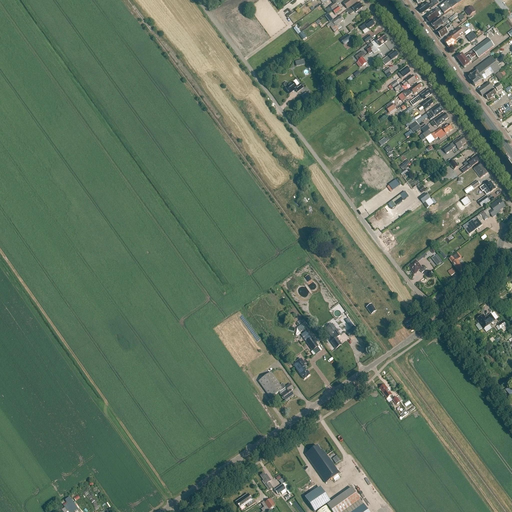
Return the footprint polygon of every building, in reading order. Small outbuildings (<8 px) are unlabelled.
[(360,1),(359,0),(349,0),(344,4),(347,10),(360,1)] [(430,9),(431,10),(439,4),(435,0),(433,0),(431,2),(432,4),(428,6),(426,3),(423,5),(423,6),(418,10),(422,15),(430,9)] [(458,5),(464,0),(450,0),(439,8),(444,14),(451,9),(452,10),(458,5)] [(359,3),(346,13),(347,14),(349,13),(350,15),(355,12),(355,13),(362,8),(359,3)] [(476,12),(472,7),(465,12),(469,17),(476,12)] [(440,12),(438,9),(426,18),(430,23),(440,16),(438,14),(440,12)] [(326,26),(333,20),(327,13),(312,25),(314,27),(320,22),(322,25),(324,24),(326,26)] [(341,16),(332,22),(327,26),(328,28),(330,27),(335,33),(342,28),(339,24),(344,20),(341,16)] [(436,31),(448,21),(446,18),(443,20),(441,17),(431,25),(436,31)] [(367,29),(368,30),(375,25),(371,20),(365,25),(364,24),(359,27),(363,32),(367,29)] [(449,25),(444,28),(437,33),(441,38),(448,33),(446,31),(451,28),(450,27),(452,26),(450,24),(449,25)] [(449,49),(457,44),(455,41),(464,35),(460,29),(451,36),(451,37),(444,42),(447,47),(448,49),(449,49)] [(369,35),(363,40),(366,43),(372,39),(369,35)] [(385,39),(382,35),(375,41),(369,46),(369,47),(366,50),(367,52),(385,39)] [(387,42),(385,39),(367,52),(369,54),(372,51),(374,54),(378,52),(376,49),(379,47),(380,47),(387,42)] [(464,68),(472,62),(471,60),(473,59),(472,59),(476,56),(478,58),(494,47),(489,39),(473,51),(469,54),(468,54),(466,56),(464,57),(463,54),(457,59),(464,68)] [(398,57),(395,52),(388,57),(382,62),(385,66),(389,64),(388,63),(391,60),(392,61),(398,57)] [(358,61),(361,64),(362,67),(367,63),(363,57),(358,61)] [(491,57),(476,69),(477,72),(473,76),(472,75),(470,77),(470,78),(472,82),(476,86),(483,81),(484,82),(491,76),(492,77),(501,70),(491,57)] [(402,80),(411,73),(407,68),(398,75),(402,80)] [(504,79),(500,73),(496,76),(500,82),(504,79)] [(405,88),(408,85),(410,86),(416,81),(413,76),(402,85),(405,88)] [(285,88),(284,89),(289,95),(295,90),(297,93),(303,89),(300,85),(299,85),(296,80),(289,85),(287,83),(286,83),(284,85),(284,86),(285,88)] [(397,81),(391,86),(389,87),(391,90),(399,84),(397,81)] [(482,97),(493,89),(489,83),(478,91),(482,97)] [(494,88),(495,89),(485,96),(488,101),(492,98),(494,98),(495,97),(495,96),(496,96),(495,95),(503,89),(499,84),(494,88)] [(327,93),(328,86),(321,85),(320,92),(327,93)] [(419,85),(416,87),(415,86),(409,92),(407,90),(402,94),(406,99),(413,93),(414,95),(419,91),(418,91),(422,88),(419,85)] [(423,99),(424,101),(431,95),(428,90),(413,101),(415,105),(423,99)] [(429,108),(431,107),(430,106),(433,104),(431,100),(427,103),(427,102),(418,109),(420,111),(424,109),(426,110),(427,111),(428,109),(429,108)] [(392,104),(386,109),(389,113),(386,115),(388,117),(397,110),(396,109),(392,104)] [(433,114),(435,117),(443,111),(439,105),(425,116),(427,118),(433,114)] [(445,114),(434,122),(434,121),(431,124),(434,128),(437,125),(438,127),(444,123),(444,122),(448,119),(445,114)] [(453,130),(449,125),(443,130),(441,128),(432,135),(426,139),(430,144),(435,140),(438,138),(437,136),(443,131),(446,135),(453,130)] [(412,131),(414,134),(421,129),(418,126),(412,131)] [(432,135),(428,131),(423,135),(426,139),(432,135)] [(387,137),(378,142),(380,146),(389,140),(387,137)] [(463,147),(462,146),(466,143),(462,138),(458,141),(457,140),(453,143),(450,146),(449,145),(443,150),(446,155),(453,150),(452,150),(456,147),(459,150),(463,147)] [(464,174),(472,168),(472,167),(479,162),(475,156),(467,162),(469,164),(461,170),(464,174)] [(459,167),(454,161),(450,165),(454,171),(459,167)] [(481,179),(487,174),(481,164),(474,169),(481,179)] [(394,181),(384,188),(388,193),(401,186),(397,179),(394,180),(394,181)] [(467,195),(480,185),(478,181),(464,191),(467,195)] [(481,194),(483,192),(487,189),(490,194),(496,190),(491,183),(486,186),(485,185),(480,189),(478,190),(481,194)] [(422,193),(425,191),(422,187),(420,188),(418,185),(417,186),(419,189),(422,193)] [(400,196),(388,205),(391,210),(404,201),(408,198),(404,193),(400,196)] [(490,202),(486,196),(478,202),(482,208),(490,202)] [(427,209),(434,204),(430,199),(423,204),(427,209)] [(492,209),(491,210),(489,212),(490,215),(493,218),(500,212),(500,211),(505,207),(500,199),(490,207),(492,209)] [(489,212),(491,210),(490,208),(463,228),(469,236),(483,226),(480,223),(484,220),(485,221),(488,219),(487,217),(490,215),(489,212)] [(464,270),(461,266),(457,261),(456,262),(453,257),(449,260),(453,264),(457,270),(458,270),(460,273),(464,270)] [(412,271),(415,275),(418,273),(418,272),(419,271),(422,274),(427,270),(424,267),(422,269),(416,261),(409,267),(412,271)] [(366,310),(371,317),(376,313),(371,306),(366,310)] [(495,321),(491,315),(485,319),(484,316),(482,317),(481,317),(479,318),(479,319),(478,320),(480,323),(479,324),(484,330),(490,325),(495,321)] [(326,325),(325,328),(330,335),(334,340),(331,342),(336,349),(341,345),(337,340),(338,340),(337,338),(340,335),(335,329),(338,327),(334,321),(332,321),(326,325)] [(502,321),(497,325),(501,330),(506,326),(502,321)] [(296,328),(299,332),(305,328),(303,323),(296,328)] [(312,339),(307,343),(313,351),(318,347),(312,339)] [(293,365),(304,380),(306,378),(306,379),(310,376),(303,366),(305,365),(301,360),(293,365)] [(258,382),(270,399),(282,390),(270,373),(258,382)] [(281,396),(285,401),(290,398),(290,399),(294,396),(290,392),(293,390),(290,384),(285,388),(287,391),(281,396)] [(380,389),(387,399),(390,397),(393,401),(396,406),(401,402),(397,397),(394,398),(385,385),(380,389)] [(339,474),(325,453),(324,454),(322,450),(320,451),(317,446),(305,455),(325,484),(339,474)] [(271,481),(266,474),(265,475),(264,474),(260,476),(264,481),(262,482),(269,491),(273,488),(269,483),(271,481)] [(274,490),(277,495),(281,493),(282,495),(287,492),(289,495),(292,493),(283,478),(279,481),(282,486),(274,490)] [(327,505),(331,511),(368,511),(363,505),(360,501),(360,500),(351,488),(327,505)] [(315,511),(330,502),(322,491),(320,493),(317,489),(304,498),(313,511),(315,511)] [(256,503),(253,499),(252,500),(248,494),(243,498),(244,498),(242,500),(241,499),(236,503),(240,509),(246,505),(248,508),(256,503)] [(270,499),(264,504),(269,511),(275,506),(270,499)] [(72,501),(64,507),(67,511),(73,511),(78,509),(72,501)]
